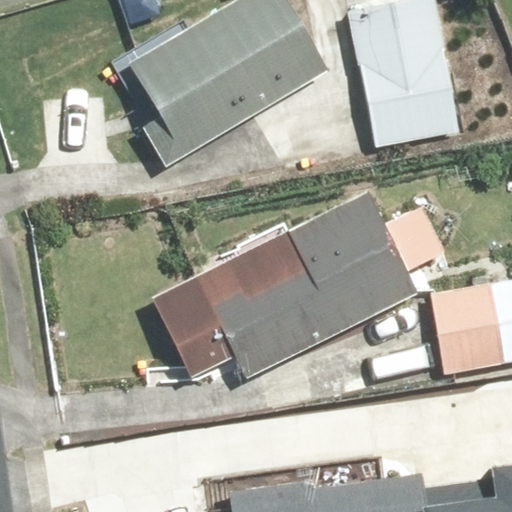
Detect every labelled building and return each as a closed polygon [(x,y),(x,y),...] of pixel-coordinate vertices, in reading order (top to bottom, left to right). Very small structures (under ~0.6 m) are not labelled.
[(279,0),(230,0),(121,64),(176,156),(321,71),(279,0)] [(437,44),(354,64),(375,150),(458,129),(437,44)] [(356,190),(142,300),(184,381),(225,360),(238,386),(411,296),(356,190)] [(511,276),(427,291),(440,370),(511,358),(511,276)] [(416,469),(223,493),(225,511),(511,511),(511,451),(487,455),(489,469),(417,478),(416,469)]
